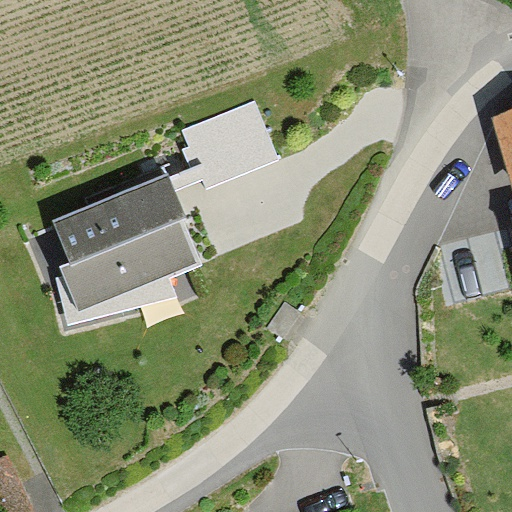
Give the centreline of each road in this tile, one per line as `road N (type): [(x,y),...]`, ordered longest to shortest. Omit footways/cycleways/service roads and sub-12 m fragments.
road 1 (unclassified): [(511,67),(467,97),(301,354)]
road 2 (unclassified): [(301,354),(212,455),(140,511)]
road 3 (residential): [(417,511),(390,436),(301,354)]
